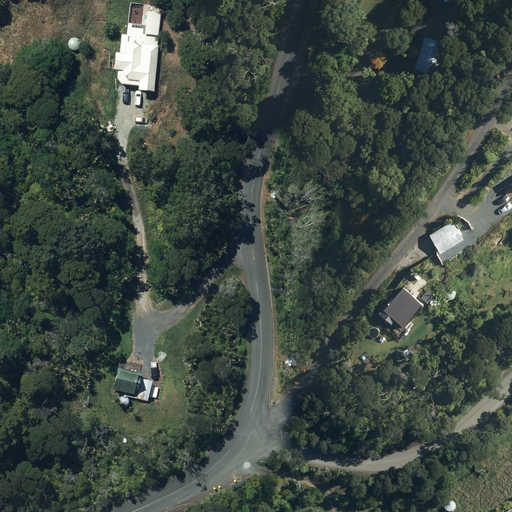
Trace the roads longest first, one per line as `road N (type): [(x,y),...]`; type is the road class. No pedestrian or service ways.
road 1 (tertiary): [(241,434),(261,366),(251,196),(303,0)]
road 2 (unclassified): [(241,434),(347,465),(393,463),(449,438),(511,382)]
road 3 (tertiary): [(133,511),(201,477),(241,434)]
